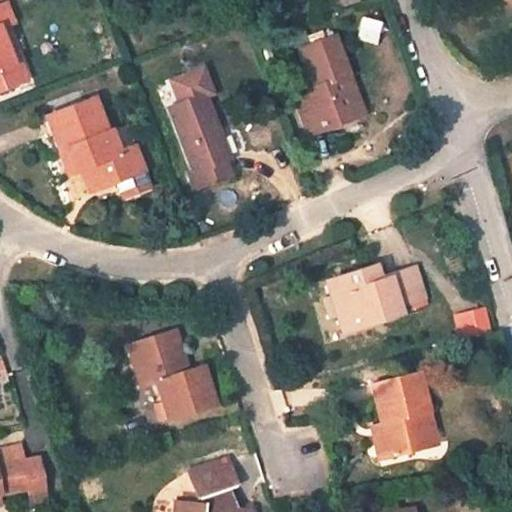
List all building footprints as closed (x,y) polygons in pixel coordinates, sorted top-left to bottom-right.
[(9,22),(1,2),(0,2),(0,87),(16,81),(0,41),(0,26),(2,25),(9,22)] [(23,79),(2,25),(0,26),(0,41),(16,81),(23,79)] [(348,76),(333,36),(302,48),(316,85),(310,87),(313,95),(297,101),(309,135),(325,129),(322,121),(357,108),(345,77),(348,76)] [(169,107),(199,185),(231,173),(226,158),(228,157),(204,95),(210,92),(201,68),(170,80),(179,103),(169,107)] [(167,81),(156,85),(163,105),(174,101),(167,81)] [(105,131),(92,96),(44,116),(66,175),(78,170),(98,163),(106,184),(141,170),(132,145),(118,150),(110,129),(105,131)] [(359,116),(357,108),(322,121),(325,129),(359,116)] [(86,191),(106,184),(98,163),(78,170),(86,191)] [(423,300),(414,269),(376,281),(371,266),(326,281),(343,331),(378,319),(377,315),(423,300)] [(482,309),(459,315),(464,338),(487,333),(482,309)] [(173,330),(128,345),(137,370),(144,367),(149,383),(156,380),(170,418),(215,404),(203,367),(187,371),(173,330)] [(142,386),(149,383),(144,367),(137,370),(142,386)] [(426,410),(416,372),(369,385),(378,423),(370,426),(379,459),(424,446),(415,414),(426,410)] [(435,443),(426,410),(415,414),(424,446),(435,443)] [(0,491),(27,486),(31,505),(46,502),(36,456),(21,459),(0,463),(0,491)] [(246,511),(247,511),(237,510),(217,507),(218,490),(227,487),(235,484),(225,458),(189,470),(197,498),(201,497),(203,504),(173,501),(171,511),(246,511)] [(237,510),(227,487),(218,490),(217,507),(237,510)]
